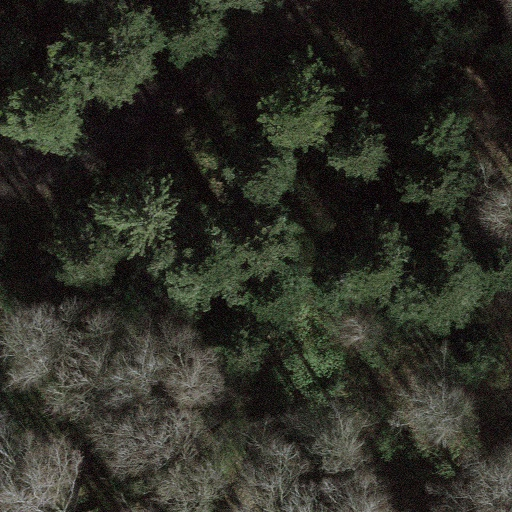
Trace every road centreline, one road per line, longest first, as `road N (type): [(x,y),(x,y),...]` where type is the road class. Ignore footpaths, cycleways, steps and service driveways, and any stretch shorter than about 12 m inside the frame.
road 1 (track): [(306,0),(203,76),(0,165)]
road 2 (track): [(106,0),(29,152)]
